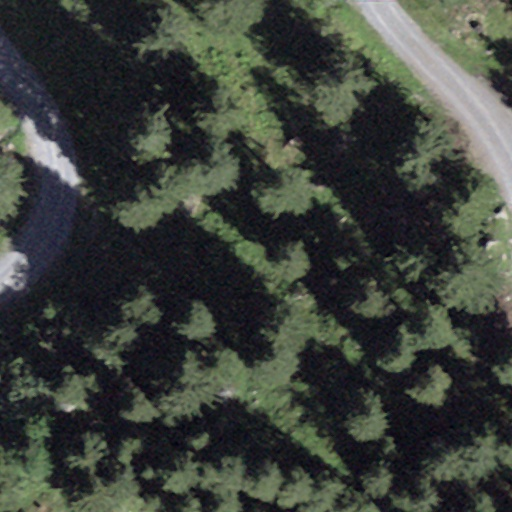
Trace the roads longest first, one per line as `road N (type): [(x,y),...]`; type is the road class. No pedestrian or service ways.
road 1 (track): [(0,288),(48,241),(62,178),(54,133),(0,49)]
road 2 (track): [(382,0),(452,78),(511,168)]
